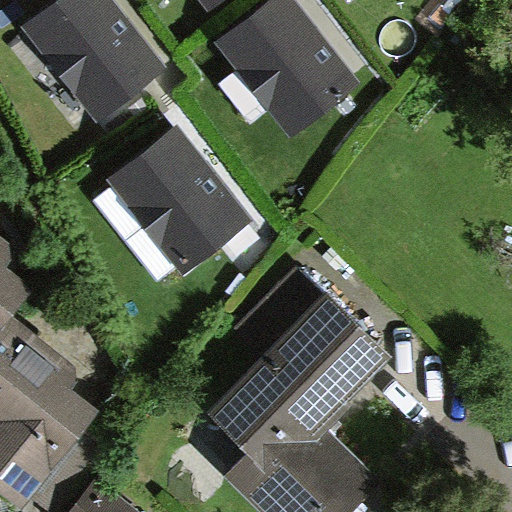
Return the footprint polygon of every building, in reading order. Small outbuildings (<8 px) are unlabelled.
[(108,0),(60,0),(31,23),(99,111),(159,64),(108,0)] [(352,79),(289,0),(274,0),(225,39),(293,126),(352,79)] [(176,130),(117,176),(185,262),(244,216),(176,130)] [(300,269),(244,326),(272,354),(219,408),(256,444),(234,467),(279,511),(335,511),(370,477),(328,436),(335,429),(326,420),(348,398),(340,391),(382,349),(300,269)] [(0,310),(18,288),(0,272),(0,310)] [(0,317),(0,476),(20,492),(85,410),(58,388),(65,378),(65,372),(62,367),(0,317)] [(80,481),(107,446),(90,433),(63,468),(80,481)] [(132,511),(95,482),(71,511),(132,511)]
